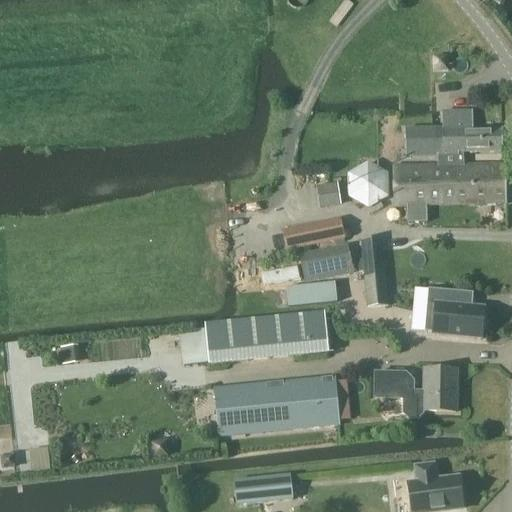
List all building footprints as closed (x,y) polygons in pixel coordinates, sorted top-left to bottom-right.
[(443,114),(443,115),(443,129),(446,129),(447,157),(459,157),(458,154),(463,154),(502,153),(501,130),(472,131),(472,113),(443,114)] [(446,129),(443,129),(405,130),(406,158),(438,157),(438,167),(393,168),(394,208),(407,207),(408,225),(427,224),(427,207),(506,205),(505,165),(463,166),(463,154),(458,154),(459,157),(447,157),(446,129)] [(392,168),(352,163),(348,198),(388,203),(392,168)] [(322,210),(342,207),(338,186),(319,188),(322,210)] [(287,252),(345,240),(340,220),(283,232),(287,252)] [(368,308),(388,306),(382,239),(362,241),(368,308)] [(300,257),(306,283),(352,274),(346,247),(300,257)] [(269,269),(273,289),(287,286),(284,275),(296,272),(294,264),(269,269)] [(287,289),(289,308),(336,303),(334,284),(287,289)] [(458,292),(428,289),(424,332),(433,333),(433,335),(481,339),(481,330),(485,331),(486,317),(483,317),(483,308),(456,306),(458,292)] [(209,365),(329,353),(325,313),(205,324),(209,365)] [(60,349),(63,366),(81,364),(79,347),(60,349)] [(456,413),(457,370),(424,370),(423,392),(413,392),(413,382),(406,374),(375,373),(374,399),(403,400),(403,414),(408,420),(417,420),(424,415),(424,413),(456,413)] [(340,425),(339,413),(336,378),(216,388),(221,436),(340,425)] [(412,511),(436,511),(462,509),(458,477),(441,479),(438,477),(435,477),(433,465),(415,467),(417,482),(409,483),(412,511)] [(236,480),(239,504),(295,497),(292,473),(236,480)]
